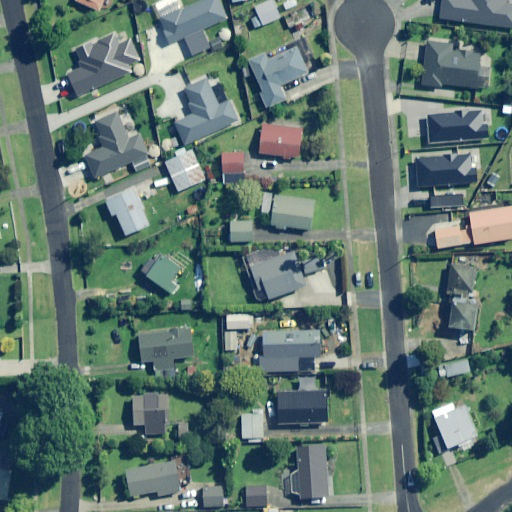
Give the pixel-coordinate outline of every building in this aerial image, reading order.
[(103,0),(75,0),(75,1),(99,12),(103,0)] [(281,18),(273,0),(272,0),(255,8),(258,16),(251,19),(255,29),(281,18)] [(505,0),(440,0),(438,19),(511,28),(511,5),(505,4),(505,0)] [(309,54),(303,40),(296,42),(298,47),(267,60),(265,54),(249,61),(262,93),(259,94),(266,109),(286,101),(280,86),(311,73),(304,56),(309,54)] [(453,45),(424,42),(421,85),(440,87),(441,85),(487,89),(488,68),(477,67),(478,54),(452,52),(453,45)] [(50,64),(41,43),(31,47),(40,69),(50,64)] [(218,106),(206,79),(181,90),(192,116),(174,124),(183,146),(238,122),(229,101),(218,106)] [(286,92),(290,103),(303,98),(299,87),(286,92)] [(511,96),(504,96),(503,106),(511,107),(511,96)] [(428,104),(407,103),(406,112),(427,112),(428,104)] [(467,130),(467,112),(419,114),(420,162),(449,161),(448,135),(457,135),(457,131),(467,130)] [(128,139),(117,113),(95,123),(105,148),(84,157),(93,179),(147,156),(138,135),(128,139)] [(290,161),(291,158),(296,159),(301,130),(262,124),(258,153),(283,157),(283,159),(290,161)] [(490,158),(474,149),(460,177),(476,185),(490,158)] [(205,180),(192,151),(165,163),(178,192),(205,180)] [(243,173),(242,152),(220,153),(221,174),(243,173)] [(157,194),(153,183),(139,188),(143,199),(157,194)] [(462,206),(461,183),(428,186),(430,208),(462,206)] [(149,225),(133,189),(104,201),(111,217),(116,215),(125,236),(149,225)] [(269,225),(275,226),(275,230),(287,231),(287,228),(309,230),(313,202),(273,197),(269,225)] [(511,239),(511,210),(511,207),(469,214),(470,222),(433,228),(437,249),(474,243),(475,245),(511,239)] [(251,241),(250,220),(228,222),(230,243),(251,241)] [(307,287),(295,252),(250,267),(258,291),(253,292),(257,304),(307,287)] [(179,269),(162,256),(147,277),(172,295),(178,287),(170,281),(179,269)] [(323,257),(303,264),(306,274),(326,267),(323,257)] [(452,298),(449,328),(474,331),(477,301),(469,300),(470,295),(472,295),(474,268),(450,266),(447,293),(462,294),(461,299),(452,298)] [(251,330),(251,315),(227,315),(227,329),(251,330)] [(192,358),(189,329),(139,335),(142,363),(153,362),(154,372),(174,370),(173,360),(192,358)] [(318,358),(317,331),(262,332),(262,373),(299,372),(299,358),(318,358)] [(236,333),(225,333),(225,350),(236,350),(236,333)] [(470,373),(468,360),(420,369),(422,381),(470,373)] [(314,379),(299,379),(299,391),(276,392),(276,425),(328,424),(328,391),(314,391),(314,379)] [(167,397),(132,396),(131,425),(146,426),(145,435),(167,435),(167,397)] [(439,456),(448,452),(479,439),(465,406),(453,411),(451,406),(432,413),(441,434),(431,438),(439,456)] [(263,414),(243,415),(243,438),(263,438),(263,414)] [(187,424),(173,425),(174,437),(189,435),(187,424)] [(326,498),(324,445),(297,446),(298,475),(290,476),(290,495),(300,494),(300,499),(326,498)] [(179,493),(174,463),(126,472),(131,497),(157,492),(158,497),(179,493)] [(12,471),(0,469),(0,499),(8,501),(12,471)] [(267,507),(266,486),(245,487),(246,507),(267,507)] [(223,507),(222,487),(203,488),(204,508),(223,507)]
